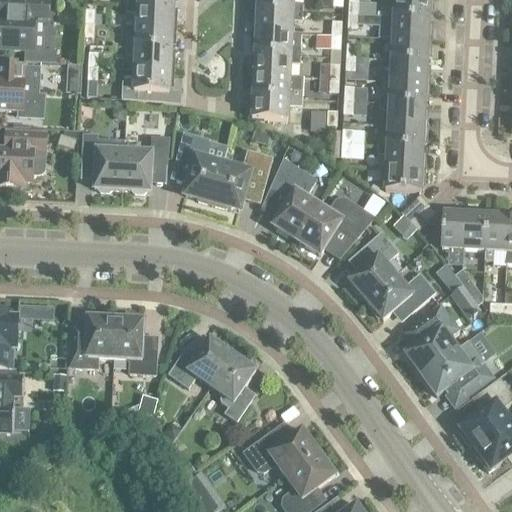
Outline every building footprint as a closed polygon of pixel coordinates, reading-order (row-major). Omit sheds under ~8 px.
[(127,0),(127,7),(173,9),(173,0),(127,0)] [(299,0),(259,0),(260,4),(264,4),(263,14),(308,16),(309,8),(299,8),(299,0)] [(342,0),(333,0),(333,9),(342,10),(342,0)] [(422,0),(394,0),(394,12),(385,11),(385,20),(394,20),(429,22),(429,12),(433,13),(434,1),(422,0)] [(2,25),(0,24),(0,53),(36,55),(37,22),(51,23),(52,5),(3,3),(2,25)] [(348,18),(358,18),(358,5),(349,4),(348,18)] [(126,7),(125,15),(137,15),(137,29),(176,31),(177,19),(173,19),(173,9),(127,7),(126,7)] [(85,13),(84,26),(94,27),(94,13),(85,13)] [(259,23),(258,35),(297,37),(298,23),(308,24),(308,16),(263,14),(263,23),(259,23)] [(358,18),(348,18),(347,32),(357,32),(358,18)] [(394,20),(392,42),(432,44),(432,32),(428,31),(429,22),(394,20)] [(331,39),(341,39),(342,25),(332,25),(331,39)] [(94,27),(84,26),(83,40),(93,41),(94,27)] [(127,41),(126,50),(171,52),(171,43),(175,43),(176,31),(137,29),(136,41),(127,41)] [(307,37),(297,37),(258,35),(257,47),(261,47),(261,57),(306,59),(307,37)] [(341,39),(331,39),(331,52),(340,53),(341,39)] [(392,42),(391,63),(423,65),(427,65),(427,56),(431,56),(432,44),(392,42)] [(346,61),(356,62),(356,48),(347,47),(346,61)] [(126,50),(126,59),(135,59),(135,72),(174,74),(174,62),(170,62),(171,52),(126,50)] [(98,56),(89,56),(88,70),(97,70),(98,56)] [(256,66),(256,78),(295,80),(296,66),(306,67),(306,59),(261,57),(260,66),(256,66)] [(380,72),(379,57),(357,58),(357,73),(380,72)] [(356,62),(346,61),(345,75),(355,75),(356,62)] [(383,63),(382,70),(384,72),(391,72),(390,85),(430,87),(430,75),(426,75),(427,65),(423,65),(391,63),(383,63)] [(0,113),(23,115),(24,99),(39,100),(40,70),(0,67),(0,113)] [(330,68),(329,82),(339,82),(339,69),(330,68)] [(97,70),(88,70),(87,100),(96,101),(97,70)] [(122,88),(121,103),(163,105),(163,96),(169,96),(169,86),(173,86),(174,74),(135,72),(134,86),(124,85),(122,88)] [(295,80),(256,78),(255,90),(259,90),(259,100),(309,102),(310,81),(295,80)] [(356,91),(378,93),(379,81),(357,79),(356,91)] [(339,82),(329,82),(328,96),(338,96),(339,82)] [(380,102),(380,106),(389,106),(424,108),(425,99),(429,99),(430,87),(390,85),(390,99),(384,98),(380,102)] [(344,104),(353,105),(354,91),(345,90),(344,104)] [(254,109),(254,125),(269,126),(269,123),(293,124),(294,110),(309,110),(309,102),(259,100),(258,110),(254,109)] [(353,105),(344,104),(343,118),(353,119),(353,105)] [(380,106),(380,110),(384,114),(389,115),(388,128),(427,130),(428,117),(424,117),(424,108),(389,106),(380,106)] [(336,129),(337,115),(328,115),(327,129),(336,129)] [(379,141),(378,149),(387,150),(422,151),(423,142),(427,142),(427,130),(388,128),(388,141),(379,141)] [(250,141),(270,145),(272,134),(252,130),(250,141)] [(64,133),(63,139),(77,143),(78,143),(78,134),(64,133)] [(346,133),(345,147),(354,147),(355,134),(346,133)] [(0,153),(0,190),(24,192),(24,184),(32,184),(32,178),(38,178),(41,177),(43,175),(44,172),(44,165),(46,137),(6,135),(5,154),(0,153)] [(212,209),(223,168),(210,165),(205,156),(208,144),(184,137),(177,163),(193,168),(185,199),(198,202),(197,205),(212,209)] [(83,138),(82,166),(95,166),(94,193),(97,193),(100,196),(109,196),(112,194),(122,194),(124,155),(96,153),(97,139),(83,138)] [(151,156),(124,155),(122,194),(132,195),(134,197),(143,198),(146,195),(150,195),(151,169),(166,170),(169,142),(152,141),(151,156)] [(376,157),(375,144),(356,145),(357,158),(376,157)] [(354,147),(345,147),(344,161),(354,161),(354,147)] [(378,149),(378,158),(387,158),(386,171),(425,173),(426,161),(422,161),(422,151),(387,150),(378,149)] [(223,168),(212,209),(226,213),(227,210),(239,214),(247,186),(251,184),(265,188),(272,162),(247,155),(244,167),(236,172),(223,168)] [(283,163),(271,191),(289,202),(273,229),(296,244),(318,209),(309,204),(308,197),(316,184),(283,163)] [(425,173),(386,171),(385,194),(420,195),(421,185),(425,185),(425,173)] [(409,225),(428,208),(419,199),(400,216),(409,225)] [(328,216),(318,209),(296,244),(320,259),(336,232),(354,244),(374,221),(344,202),(336,203),(328,216)] [(436,217),(428,208),(409,225),(418,234),(436,217)] [(463,253),(465,213),(453,213),(453,217),(443,216),(441,252),(463,253)] [(477,214),(465,213),(463,253),(485,254),(487,219),(477,218),(477,214)] [(485,254),(484,264),(494,265),(494,254),(506,255),(508,216),(496,215),(496,219),(487,219),(485,254)] [(369,267),(360,274),(349,284),(351,287),(350,290),(357,297),(359,296),(366,304),(395,279),(385,267),(398,256),(381,236),(359,255),(369,267)] [(463,273),(455,279),(463,290),(477,310),(481,307),(483,306),(483,300),(463,273)] [(395,279),(366,304),(372,311),(371,314),(377,321),(380,321),(383,324),(403,306),(412,317),(435,296),(419,277),(405,290),(395,279)] [(463,290),(458,283),(447,290),(453,296),(463,290)] [(505,306),(490,305),(490,316),(504,316),(505,306)] [(423,345),(406,357),(407,360),(408,359),(420,376),(420,377),(421,379),(421,378),(458,352),(449,340),(459,333),(441,309),(412,330),(423,345)] [(53,311),(43,311),(43,322),(53,323),(53,311)] [(0,370),(11,371),(13,349),(15,350),(17,320),(9,319),(9,315),(0,314),(0,370)] [(82,342),(70,342),(68,371),(97,373),(98,362),(113,363),(116,323),(104,322),(102,319),(93,319),(91,321),(87,321),(86,339),(82,342)] [(116,323),(113,363),(127,363),(130,366),(129,377),(156,379),(157,354),(142,353),(144,324),(140,324),(138,321),(129,321),(126,323),(116,323)] [(194,364),(183,356),(168,378),(188,392),(197,380),(210,390),(232,358),(222,351),(222,349),(215,344),(213,345),(209,342),(194,364)] [(458,352),(421,378),(436,398),(436,399),(437,400),(445,394),(448,398),(446,399),(455,411),(495,382),(469,345),(459,353),(458,352)] [(232,358),(210,390),(222,398),(220,401),(220,404),(221,407),(228,411),(224,417),(236,426),(251,404),(240,396),(255,374),(252,372),(252,369),(251,369),(244,364),(242,365),(232,358)] [(24,380),(0,378),(0,436),(13,437),(14,408),(12,408),(13,400),(23,400),(24,380)] [(54,378),(54,394),(66,395),(67,379),(54,378)] [(471,403),(481,416),(468,426),(458,433),(471,451),(473,449),(475,453),(511,427),(501,413),(511,404),(511,399),(499,382),(471,403)] [(111,424),(107,414),(99,418),(100,420),(103,428),(111,424)] [(511,428),(511,427),(475,453),(478,456),(475,458),(488,475),(507,462),(511,469),(511,428)] [(279,450),(269,437),(243,456),(257,475),(264,476),(272,470),(276,471),(278,469),(285,480),(318,456),(315,451),(315,447),(309,439),(306,438),(302,433),(279,450)] [(318,456),(285,480),(293,490),(291,492),(290,495),(283,501),(281,509),(283,511),(313,511),(320,507),(311,496),(335,478),(331,474),(331,470),(325,462),(322,461),(318,456)] [(190,466),(180,473),(185,481),(195,474),(190,466)] [(195,500),(210,488),(202,476),(186,487),(195,500)]
